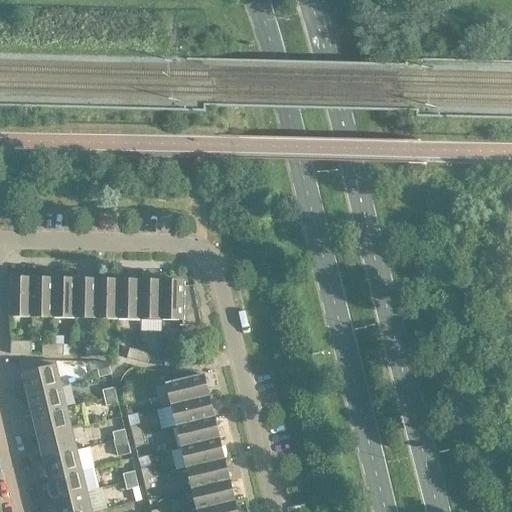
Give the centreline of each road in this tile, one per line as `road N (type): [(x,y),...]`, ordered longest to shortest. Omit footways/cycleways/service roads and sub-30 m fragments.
road 1 (secondary): [(439,511),(312,0)]
road 2 (secondary): [(254,0),(380,511)]
road 3 (residential): [(275,511),(207,257),(171,247),(0,244)]
